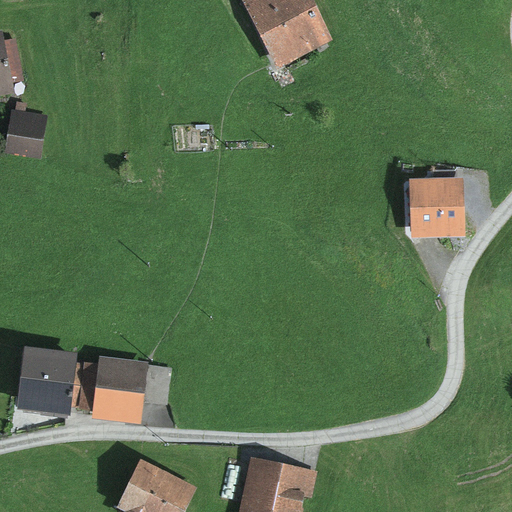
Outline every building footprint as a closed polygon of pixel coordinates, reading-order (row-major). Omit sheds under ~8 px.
[(321,0),(260,0),(258,2),(292,63),(341,36),(321,0)] [(7,19),(0,20),(0,81),(16,79),(7,19)] [(53,105),(23,101),(17,143),(47,147),(53,105)] [(459,183),(414,185),(416,236),(461,234),(459,183)] [(137,420),(143,366),(102,362),(102,368),(73,365),(74,359),(27,354),(21,407),(67,412),(67,405),(97,408),(96,415),(137,420)] [(297,511),(305,479),(256,468),(246,511),(297,511)] [(180,511),(190,493),(142,470),(124,508),(133,511),(180,511)]
